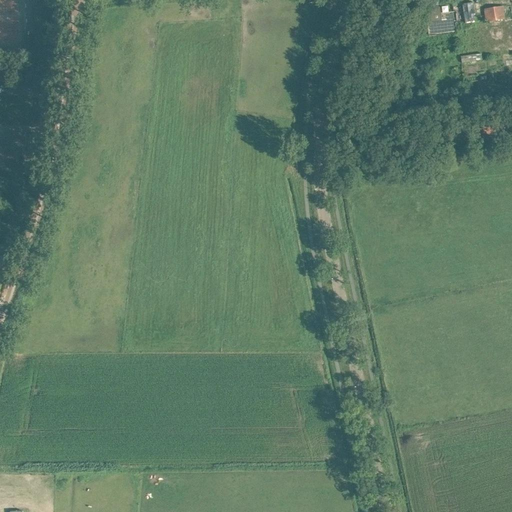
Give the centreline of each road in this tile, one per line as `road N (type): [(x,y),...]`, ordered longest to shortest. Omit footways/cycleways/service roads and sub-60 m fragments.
road 1 (tertiary): [(386,511),(321,183),(326,78),(349,0)]
road 2 (unclassified): [(0,326),(51,159),(80,0)]
